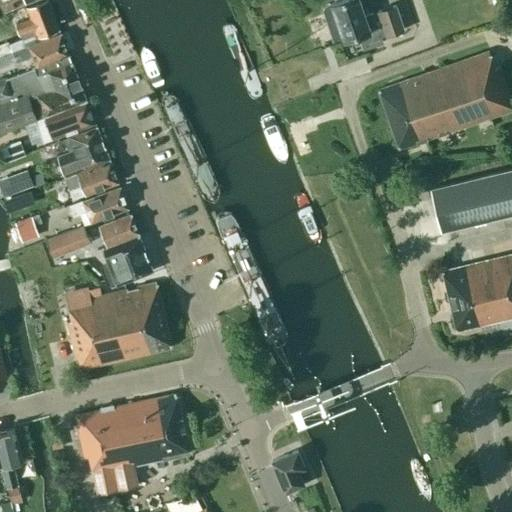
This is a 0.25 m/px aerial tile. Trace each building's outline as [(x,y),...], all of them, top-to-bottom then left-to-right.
[(0,0),(0,3),(3,10),(28,0),(0,0)] [(0,42),(0,54),(11,51),(48,37),(47,32),(58,28),(47,0),(41,0),(26,6),(30,18),(16,23),(21,37),(8,42),(7,40),(0,42)] [(338,0),(331,3),(331,5),(321,8),(332,40),(342,37),(343,39),(359,34),(363,48),(381,41),(379,36),(384,34),(385,36),(404,29),(395,3),(376,10),(376,11),(373,13),(372,11),(363,14),(358,0),(338,0)] [(36,65),(67,54),(68,53),(60,32),(48,37),(11,51),(15,62),(32,55),(36,65)] [(399,148),(511,108),(511,105),(498,65),(494,67),(488,50),(379,88),(377,88),(397,149),(399,148)] [(70,61),(67,54),(36,65),(0,78),(0,131),(45,115),(44,114),(85,98),(71,61),(70,61)] [(86,100),(36,119),(34,119),(42,140),(57,135),(94,121),(86,100)] [(63,137),(68,150),(56,154),(64,175),(81,168),(108,158),(96,125),(63,137)] [(20,139),(0,146),(0,149),(2,155),(4,162),(26,154),(23,147),(20,139)] [(109,159),(77,172),(64,177),(68,188),(72,198),(117,181),(109,159)] [(511,213),(511,166),(429,187),(440,231),(511,213)] [(13,191),(32,184),(27,169),(7,177),(13,191)] [(90,221),(127,207),(119,185),(68,204),(72,215),(85,210),(90,221)] [(34,202),(30,189),(10,195),(14,208),(34,202)] [(33,214),(35,228),(65,223),(62,209),(33,214)] [(106,245),(137,233),(130,213),(98,225),(106,245)] [(20,238),(36,232),(31,216),(15,222),(20,238)] [(51,256),(89,242),(83,225),(45,239),(51,256)] [(106,247),(114,268),(101,274),(107,287),(152,270),(138,234),(106,247)] [(511,315),(511,252),(441,270),(455,330),(511,315)] [(77,368),(170,347),(155,281),(136,286),(136,285),(125,288),(89,297),(87,286),(64,292),(70,319),(66,320),(77,368)] [(132,465),(187,453),(174,392),(74,414),(76,424),(83,456),(88,455),(96,493),(137,484),(132,465)] [(11,462),(21,460),(13,428),(0,430),(0,461),(8,493),(10,503),(21,500),(18,491),(11,462)] [(297,470),(304,467),(296,449),(270,460),(283,492),(303,484),(297,470)]
